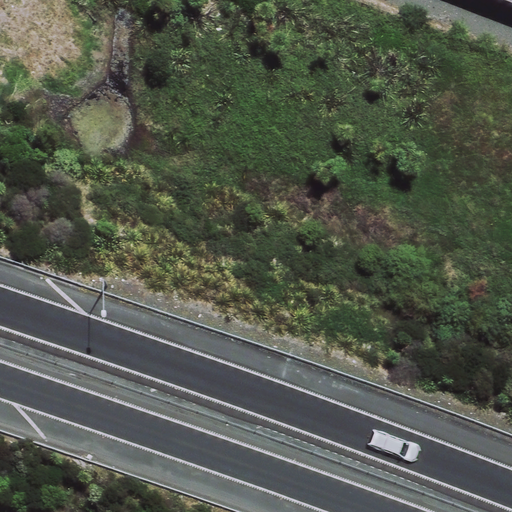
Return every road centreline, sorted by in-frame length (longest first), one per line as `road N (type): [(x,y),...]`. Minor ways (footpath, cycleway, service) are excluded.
road 1 (motorway): [(0,299),(511,479)]
road 2 (motorway): [(320,511),(0,393)]
